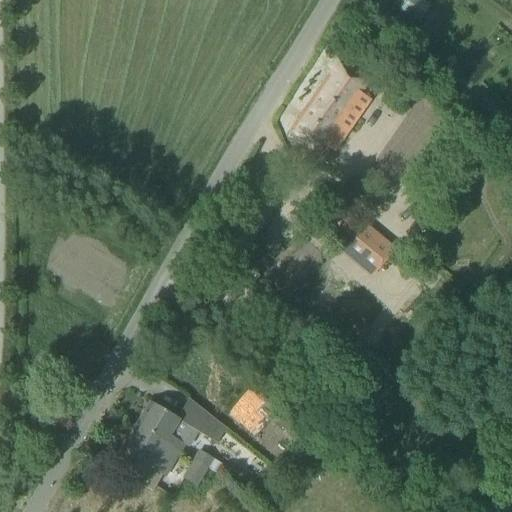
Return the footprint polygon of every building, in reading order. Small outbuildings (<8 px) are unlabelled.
[(397,0),(395,5),(416,15),(423,0),(397,0)] [(368,80),(356,71),(340,60),(288,136),(299,144),(291,156),(308,167),(368,80)] [(393,224),(419,191),(401,176),(375,209),(393,224)] [(337,201),(315,227),(373,275),(394,249),(337,201)] [(295,402),(275,424),(292,440),(299,433),(312,418),(295,402)] [(137,425),(179,450),(183,444),(166,434),(176,418),(150,403),(137,425)] [(206,414),(196,431),(215,444),(225,429),(206,414)] [(126,467),(121,473),(139,485),(150,492),(161,473),(164,475),(170,464),(175,457),(178,451),(179,450),(137,425),(115,461),(126,467)] [(195,460),(207,468),(218,474),(223,466),(200,452),(195,460)] [(207,468),(195,460),(184,477),(197,485),(207,468)]
